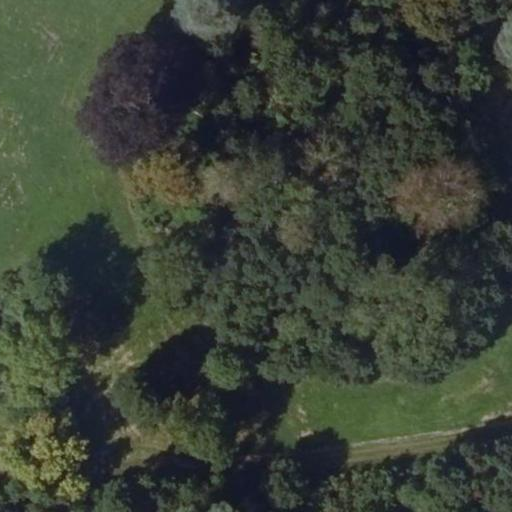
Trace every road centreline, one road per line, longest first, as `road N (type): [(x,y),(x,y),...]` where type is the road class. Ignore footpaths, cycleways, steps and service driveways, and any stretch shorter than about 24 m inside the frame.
road 1 (track): [(0,494),(44,495),(511,433)]
road 2 (track): [(208,474),(0,422)]
